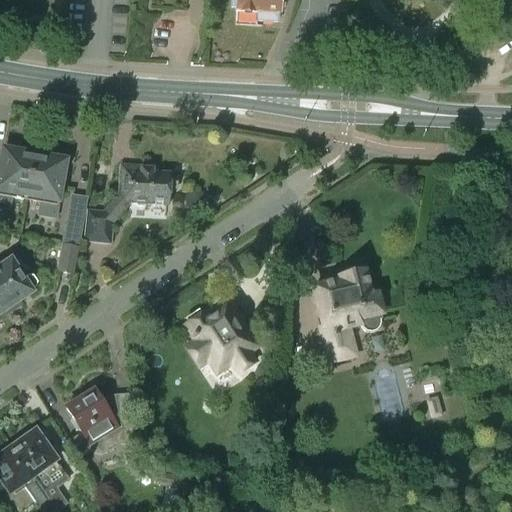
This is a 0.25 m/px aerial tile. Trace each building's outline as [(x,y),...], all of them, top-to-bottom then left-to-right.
[(230,0),(230,9),(235,9),(235,13),(256,15),(256,23),(276,24),(277,16),(278,10),(279,10),(280,3),(278,0),(230,0)] [(10,196),(26,199),(33,158),(31,158),(31,157),(30,152),(21,151),(15,155),(3,152),(0,167),(0,211),(7,212),(10,196)] [(33,158),(26,199),(42,202),(39,218),(53,221),(64,163),(48,160),(46,155),(38,154),(35,157),(35,158),(33,158)] [(160,177),(160,174),(152,174),(152,170),(121,169),(120,194),(104,212),(85,210),(82,243),(108,245),(110,227),(131,203),(135,204),(137,207),(144,208),(146,204),(167,205),(168,190),(176,191),(176,179),(169,178),(169,177),(160,177)] [(203,192),(185,193),(185,208),(203,208),(203,192)] [(63,243),(77,245),(85,197),(72,195),(63,243)] [(56,274),(72,277),(77,248),(60,245),(56,274)] [(0,294),(10,309),(34,293),(33,291),(36,288),(37,285),(32,278),(28,277),(25,279),(12,260),(1,267),(0,264),(0,294)] [(338,280),(339,284),(313,290),(322,330),(320,330),(328,364),(353,358),(346,330),(358,327),(358,328),(359,327),(359,328),(360,330),(361,331),(362,333),(364,334),(365,334),(368,335),(370,335),(372,335),(373,334),(375,333),(376,332),(378,331),(379,329),(379,328),(379,327),(380,325),(380,324),(379,322),(381,322),(379,316),(380,316),(376,297),(369,299),(363,274),(358,275),(354,271),(345,273),(343,279),(338,280)] [(442,284),(441,300),(464,301),(465,286),(442,284)] [(0,316),(10,309),(0,294),(0,316)] [(204,315),(185,328),(216,375),(231,365),(237,375),(254,364),(248,354),(256,349),(229,308),(208,321),(204,315)] [(93,393),(65,410),(92,454),(101,456),(113,449),(133,448),(129,396),(112,397),(96,398),(93,393)] [(20,445),(12,451),(42,493),(66,476),(44,447),(47,444),(48,441),(48,438),(46,435),(42,433),(40,432),(37,432),(34,433),(31,436),(28,434),(25,434),(23,435),(22,438),(23,441),(19,444),(20,445)] [(22,486),(38,508),(48,501),(42,493),(12,451),(4,457),(3,455),(0,457),(0,482),(9,495),(22,486)] [(55,511),(48,501),(38,508),(41,511),(55,511)]
